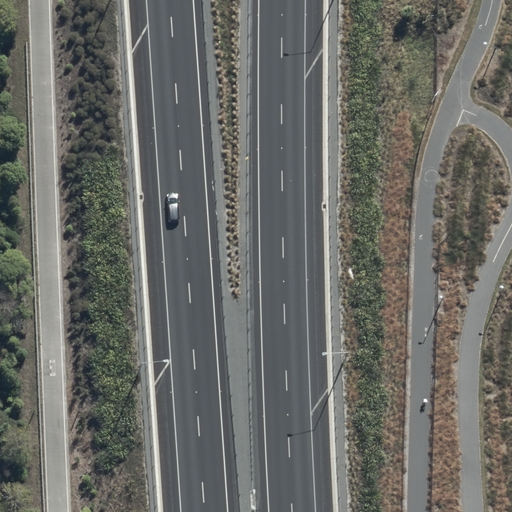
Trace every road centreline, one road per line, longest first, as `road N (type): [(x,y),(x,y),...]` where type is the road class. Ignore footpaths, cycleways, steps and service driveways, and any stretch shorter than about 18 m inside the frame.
road 1 (motorway): [(203,511),(169,0)]
road 2 (motorway): [(281,0),(292,511)]
